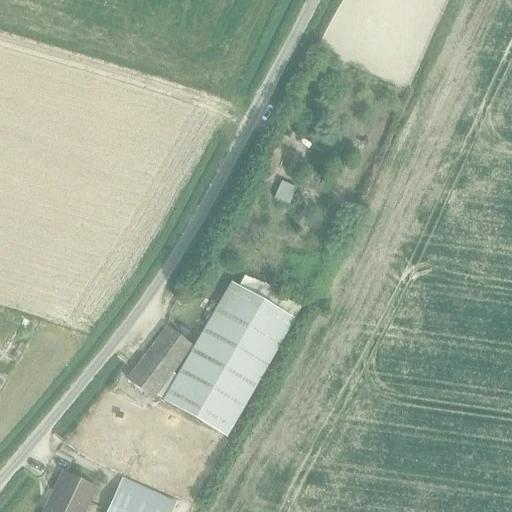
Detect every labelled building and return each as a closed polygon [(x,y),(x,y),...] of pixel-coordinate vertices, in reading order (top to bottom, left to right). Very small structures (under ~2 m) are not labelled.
[(374,166),(381,150),(362,142),(355,158),(374,166)] [(263,173),(256,190),(301,209),(304,201),(297,188),(263,173)] [(155,395),(154,396),(162,401),(226,438),(294,320),(231,283),(176,377),(172,374),(155,395)] [(154,396),(155,395),(172,374),(191,348),(165,328),(126,379),(152,399),(154,396)] [(81,511),(93,489),(63,475),(44,511),(81,511)] [(171,511),(173,510),(118,486),(105,511),(171,511)]
